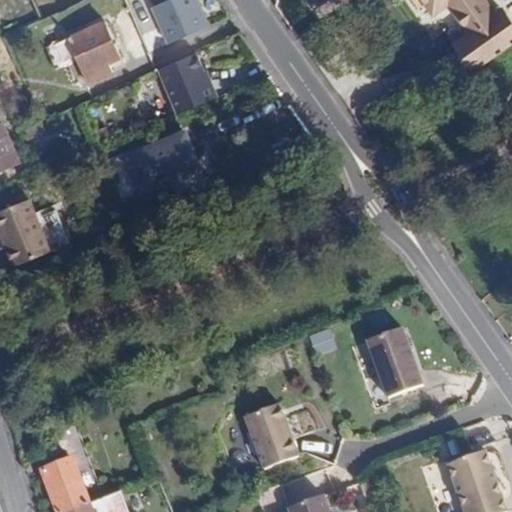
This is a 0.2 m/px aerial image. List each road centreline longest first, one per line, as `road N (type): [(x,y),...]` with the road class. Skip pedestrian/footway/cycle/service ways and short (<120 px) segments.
road 1 (tertiary): [(245,4),(342,136)]
road 2 (tertiary): [(423,250),(511,377)]
road 3 (tertiary): [(342,136),(366,212),(423,250)]
road 4 (tertiary): [(423,250),(399,191),(342,136)]
